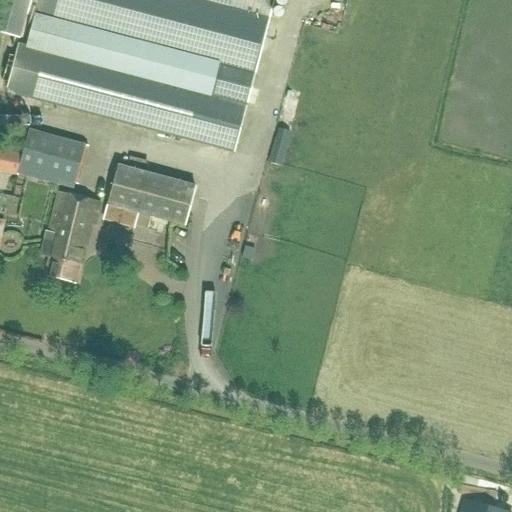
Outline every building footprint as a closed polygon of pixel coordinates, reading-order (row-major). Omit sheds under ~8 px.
[(0,0),(0,34),(19,39),(28,0),(0,0)] [(30,0),(27,12),(34,14),(26,45),(18,43),(6,87),(18,94),(234,152),(274,0),(30,0)] [(83,177),(87,125),(66,123),(63,176),(83,177)] [(268,163),(280,167),(288,138),(276,135),(268,163)] [(21,156),(0,151),(0,171),(17,175),(21,156)] [(133,227),(137,214),(184,227),(194,187),(118,166),(106,206),(113,208),(109,220),(133,227)] [(99,203),(58,193),(46,240),(43,239),(39,256),(48,259),(44,276),(75,284),(89,225),(93,226),(99,203)] [(170,249),(186,250),(187,233),(171,232),(170,249)] [(254,256),(257,243),(245,239),(241,252),(254,256)] [(461,511),(504,511),(464,500),(461,511)]
